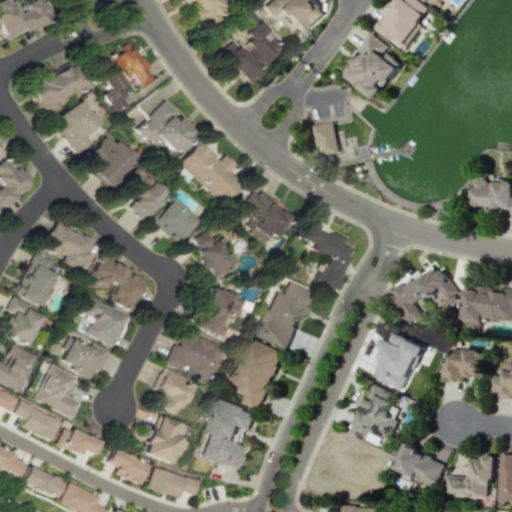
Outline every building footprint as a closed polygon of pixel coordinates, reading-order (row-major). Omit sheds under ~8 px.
[(10,0),(0,0),(0,37),(1,40),(49,19),(40,0),(32,0),(21,5),(23,10),(16,13),(10,0)] [(323,15),(310,0),(265,0),(258,5),(268,17),(278,9),(299,35),(323,15)] [(433,11),(420,0),(397,0),(390,9),(390,10),(376,26),(402,48),(433,11)] [(343,75),(377,99),(403,63),(386,51),(391,46),(370,31),(356,52),(358,54),(343,75)] [(150,79),(124,42),(94,62),(100,71),(95,75),(104,89),(97,94),(113,117),(126,108),(113,89),(125,81),(132,91),(150,79)] [(84,89),(70,61),(23,84),(38,113),(84,89)] [(131,130),(143,141),(149,134),(166,150),(168,148),(173,153),(192,133),(172,114),(174,112),(160,99),(131,130)] [(88,143),(84,136),(94,130),(95,132),(97,130),(78,100),(48,118),(70,154),(88,143)] [(337,153),(335,122),(313,124),(315,146),(323,146),(323,154),(337,153)] [(82,154),(95,167),(89,172),(104,187),(134,156),(125,147),(119,152),(102,135),(82,154)] [(173,163),(218,203),(237,182),(225,171),(231,165),(220,154),(215,159),(194,140),(173,163)] [(0,159),(0,206),(27,186),(5,155),(0,159)] [(163,194),(133,167),(118,184),(133,197),(126,205),(141,219),(163,194)] [(511,210),(511,179),(475,176),(473,205),(493,206),(493,209),(511,210)] [(235,209),(244,215),(237,227),(261,241),(264,236),(271,241),(287,215),(263,200),(264,199),(248,189),(235,209)] [(175,245),(194,223),(167,198),(147,220),(175,245)] [(320,255),(312,269),(315,270),(307,285),(326,295),(350,251),(335,243),(338,238),(305,220),(294,241),(320,255)] [(88,255),(79,251),(85,238),(50,222),(37,251),(81,270),(88,255)] [(206,277),(236,264),(231,252),(223,256),(214,235),(206,238),(203,231),(189,237),(206,277)] [(11,295),(37,306),(45,286),(49,287),(54,275),(43,271),(47,260),(29,252),(11,295)] [(85,277),(106,288),(101,299),(127,311),(142,278),(95,256),(85,277)] [(410,324),(425,315),(417,302),(440,289),(449,304),(460,297),(442,267),(416,281),(413,276),(393,288),(399,298),(396,299),(410,324)] [(288,348),(304,304),(300,303),(305,290),(284,283),(280,294),(269,290),(253,334),(288,348)] [(199,330),(222,333),(224,319),(234,320),(236,294),(218,292),(219,285),(203,284),(199,330)] [(511,321),(511,289),(504,289),(482,287),(482,288),(465,287),(462,323),(482,324),(482,319),(511,321)] [(109,346),(123,315),(82,295),(75,311),(82,315),(75,330),(109,346)] [(36,315),(23,309),(25,304),(7,296),(0,310),(5,312),(0,322),(0,335),(21,346),(36,315)] [(161,363),(201,381),(209,362),(212,364),(221,346),(183,329),(175,345),(170,343),(161,363)] [(404,391),(423,345),(394,333),(391,340),(384,337),(380,347),(385,349),(373,378),(404,391)] [(242,402),(258,409),(283,351),(252,338),(233,381),(240,384),(237,391),(245,395),(242,402)] [(85,379),(90,369),(95,372),(105,349),(88,341),(85,348),(66,339),(56,361),(66,365),(64,370),(85,379)] [(0,383),(15,391),(32,355),(8,344),(0,360),(0,383)] [(465,382),(465,376),(488,378),(489,357),(484,357),(484,349),(448,347),(447,362),(443,362),(442,380),(465,382)] [(511,393),(511,363),(502,363),(502,375),(494,375),(493,394),(511,395),(511,394),(511,393)] [(30,400),(68,418),(77,400),(64,394),(72,377),(46,364),(30,400)] [(154,405),(172,414),(189,381),(159,366),(148,389),(159,395),(154,405)] [(379,444),(383,436),(374,432),(376,427),(390,432),(400,408),(393,405),(398,394),(371,382),(350,432),(379,444)] [(11,396),(0,391),(0,408),(5,411),(11,396)] [(199,458),(234,468),(240,446),(233,444),(238,426),(250,429),(255,410),(216,399),(199,458)] [(47,441),(57,421),(14,400),(8,413),(20,418),(16,426),(47,441)] [(167,463),(170,455),(176,457),(182,440),(177,439),(182,425),(155,415),(150,429),(147,428),(139,453),(167,463)] [(76,455),(77,450),(91,455),(96,439),(66,428),(59,448),(76,455)] [(446,460),(404,445),(395,470),(437,485),(446,460)] [(0,470),(13,476),(19,463),(8,458),(10,451),(0,446),(0,470)] [(142,462),(107,449),(102,461),(113,465),(109,474),(134,483),(142,462)] [(499,501),(511,501),(511,454),(502,454),(499,501)] [(493,457),(468,456),(467,476),(447,475),(447,496),(492,497),(493,457)] [(16,482),(51,498),(59,480),(24,464),(16,482)] [(194,480),(148,467),(142,488),(174,497),(176,491),(190,495),(194,480)] [(92,504),(96,495),(63,481),(54,504),(74,511),(99,511),(101,508),(92,504)]
